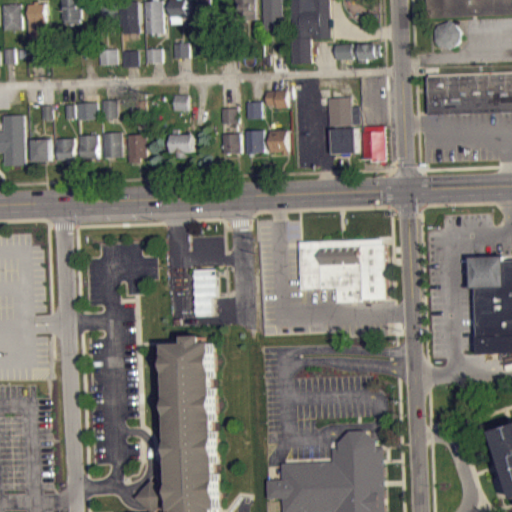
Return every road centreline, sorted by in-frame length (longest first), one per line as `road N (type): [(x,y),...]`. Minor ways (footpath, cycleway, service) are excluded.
road 1 (residential): [(420,511),(398,0)]
road 2 (primary): [(0,203),(407,189)]
road 3 (residential): [(78,511),(63,201)]
road 4 (residential): [(244,317),(239,196)]
